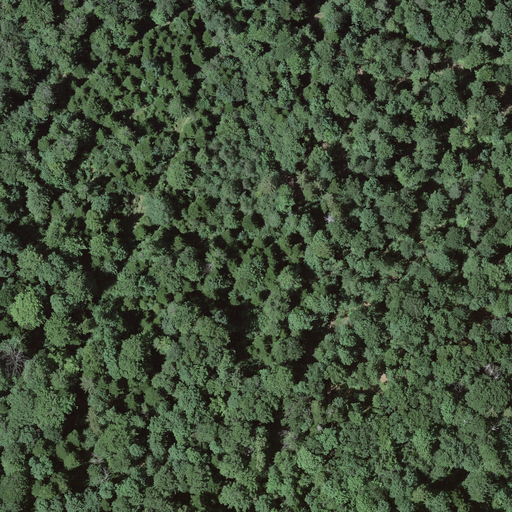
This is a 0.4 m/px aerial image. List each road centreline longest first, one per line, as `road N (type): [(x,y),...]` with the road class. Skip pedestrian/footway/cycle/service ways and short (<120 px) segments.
road 1 (track): [(275,451),(309,370),(314,304),(291,190),(232,47),(230,0)]
road 2 (track): [(304,0),(336,109),(352,224),(349,283),(309,370)]
road 3 (track): [(231,18),(125,261),(94,291),(56,355)]
